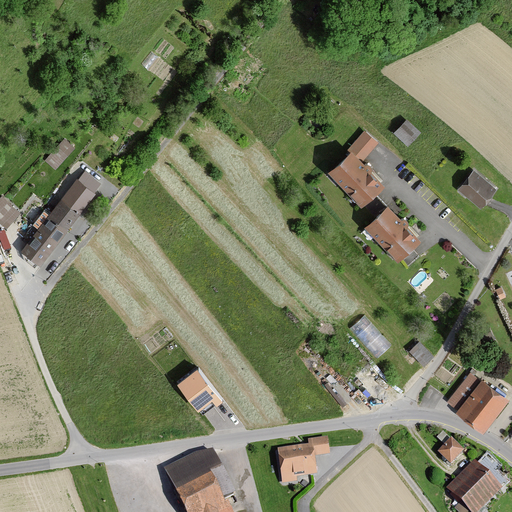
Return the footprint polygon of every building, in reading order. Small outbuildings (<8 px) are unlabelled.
[(416,131),(402,118),(391,132),(405,144),(416,131)] [(374,146),(358,131),(316,174),(355,211),(380,185),(358,164),(374,146)] [(65,134),(45,156),(56,166),(76,144),(65,134)] [(494,187),(470,168),(453,189),(477,208),(494,187)] [(76,178),(23,248),(40,260),(79,209),(80,210),(102,181),(90,172),(82,182),(76,178)] [(19,211),(2,196),(0,198),(0,218),(7,224),(19,211)] [(414,239),(382,203),(358,225),(389,260),(414,239)] [(0,229),(3,245),(10,243),(6,225),(0,226),(0,229)] [(349,325),(377,355),(392,342),(364,312),(349,325)] [(421,336),(411,346),(425,361),(435,352),(421,336)] [(221,397),(197,367),(179,380),(203,411),(221,397)] [(482,429),(506,398),(471,371),(446,402),(482,429)] [(307,441),(308,446),(276,450),(280,483),(296,481),(295,478),(313,475),(311,456),(328,453),(325,438),(307,441)] [(463,451),(449,439),(436,453),(449,466),(463,451)] [(197,455),(167,469),(186,511),(231,511),(227,502),(224,504),(209,472),(220,467),(213,452),(197,455)] [(476,467),(472,462),(444,490),(466,511),(474,511),(507,479),(485,458),(476,467)]
